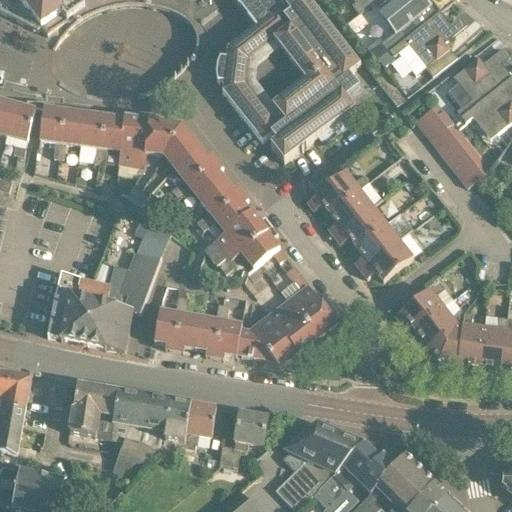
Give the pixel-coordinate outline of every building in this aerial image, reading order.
[(238,0),(256,23),(286,0),(0,0),(0,16),(38,35),(41,32),(47,39),(61,27),(66,22),(92,1),(93,0),(238,0)] [(323,148),(358,121),(353,114),(355,112),(347,101),(359,91),(349,78),(361,69),(300,0),(286,0),(256,23),(247,29),(223,48),(217,57),(210,92),(237,125),(247,137),(252,134),(262,147),(271,140),(276,146),(270,151),(284,168),(318,142),(323,148)] [(364,0),(352,10),(359,19),(378,5),(374,0),(364,0)] [(389,57),(440,16),(432,6),(428,10),(419,0),(415,0),(411,4),(407,0),(403,0),(381,17),(399,40),(385,51),(389,57)] [(440,16),(389,57),(394,62),(400,58),(417,80),(450,54),(445,48),(453,42),(443,30),(448,26),(440,17),(441,17),(440,16)] [(365,26),(360,19),(348,29),(353,35),(365,26)] [(359,39),(365,48),(378,40),(372,31),(359,39)] [(395,64),(394,62),(389,57),(378,65),(384,73),(395,64)] [(461,122),(511,82),(504,72),(500,76),(490,63),(483,69),(478,63),(453,83),(458,88),(448,96),(461,113),(456,117),(461,122)] [(397,112),(408,103),(383,71),(372,80),(397,112)] [(511,81),(511,82),(461,122),(466,128),(472,122),(490,144),(511,127),(511,81)] [(415,97),(409,90),(402,95),(402,96),(408,103),(415,97)] [(0,139),(7,141),(14,109),(0,105),(0,139)] [(14,109),(7,141),(27,146),(37,108),(27,107),(26,112),(14,109)] [(54,155),(65,156),(66,149),(61,148),(64,116),(54,114),(54,109),(44,108),(40,146),(55,148),(54,155)] [(423,136),(446,118),(439,108),(415,126),(423,136)] [(81,151),(85,118),(82,118),(65,116),(61,148),(66,149),(81,151)] [(147,155),(150,126),(151,118),(138,117),(137,123),(124,121),(124,123),(120,155),(118,170),(144,173),(145,168),(147,154),(147,155)] [(101,153),(105,121),(105,120),(85,118),(81,151),(96,152),(95,160),(106,162),(107,154),(101,153)] [(430,145),(453,127),(446,118),(423,136),(430,145)] [(120,155),(124,123),(105,121),(101,153),(107,154),(120,155)] [(147,155),(165,157),(181,129),(150,126),(147,155)] [(438,155),(461,137),(453,127),(430,145),(438,155)] [(173,168),(197,149),(181,129),(165,157),(173,168)] [(446,164),(468,146),(461,137),(438,155),(446,164)] [(453,174),(476,156),(468,146),(446,164),(453,174)] [(173,168),(183,181),(186,184),(180,188),(187,196),(192,192),(189,188),(217,166),(212,159),(208,162),(197,149),(173,168)] [(15,151),(13,159),(18,161),(24,162),(26,154),(15,151)] [(65,156),(54,155),(53,164),(64,165),(65,156)] [(460,183),(483,165),(476,156),(453,174),(460,183)] [(106,162),(95,160),(94,168),(105,170),(106,162)] [(2,163),(0,171),(0,178),(13,182),(17,167),(2,163)] [(483,165),(460,183),(468,192),(491,174),(483,165)] [(217,166),(189,188),(192,192),(202,205),(226,186),(219,177),(223,174),(217,166)] [(330,218),(369,188),(364,181),(354,189),(345,178),(307,208),(314,216),(322,209),(330,218)] [(12,187),(0,184),(0,196),(9,199),(12,187)] [(414,189),(410,184),(403,188),(407,194),(414,189)] [(202,205),(211,216),(205,221),(211,229),(217,224),(214,220),(242,198),(237,191),(233,194),(226,186),(202,205)] [(180,188),(174,193),(180,201),(187,196),(180,188)] [(335,242),(372,212),(372,211),(382,204),(369,188),(330,218),(337,228),(328,234),(335,242)] [(133,193),(127,203),(135,207),(140,198),(133,193)] [(140,198),(135,207),(142,211),(148,202),(140,198)] [(242,198),(214,220),(217,224),(226,237),(251,217),(245,209),(248,206),(242,198)] [(356,252),(386,229),(372,212),(335,242),(341,250),(349,243),(356,252)] [(234,266),(243,258),(274,234),(265,222),(260,226),(252,217),(251,217),(227,237),(217,245),(230,261),(221,269),(229,279),(238,271),(234,266)] [(205,221),(199,226),(205,234),(211,229),(205,221)] [(361,276),(399,246),(386,229),(356,252),(364,261),(355,268),(361,276)] [(95,285),(80,349),(124,359),(134,318),(140,320),(171,239),(147,230),(135,263),(138,264),(137,273),(114,269),(111,288),(95,285)] [(274,234),(243,258),(255,273),(273,260),(279,268),(286,262),(272,244),(278,239),(274,234)] [(399,246),(361,276),(367,284),(376,277),(384,287),(413,264),(399,246)] [(111,272),(102,268),(96,283),(105,287),(111,272)] [(288,306),(322,348),(332,341),(327,336),(337,328),(293,271),(286,277),(301,295),(288,306)] [(80,349),(95,285),(61,279),(56,302),(48,342),(80,349)] [(415,334),(443,312),(435,302),(445,294),(439,287),(429,295),(429,294),(395,322),(401,330),(407,325),(415,334)] [(175,357),(183,303),(178,302),(175,318),(160,315),(154,348),(166,350),(165,355),(175,357)] [(196,355),(201,322),(186,320),(188,304),(183,303),(175,357),(184,358),(185,353),(196,355)] [(312,356),(322,348),(288,306),(269,321),(299,358),(308,351),(312,356)] [(215,363),(223,310),(218,309),(215,325),(201,322),(196,355),(206,357),(205,362),(215,363)] [(237,361),(241,335),(242,329),(226,327),(229,311),(223,310),(215,363),(224,365),(225,359),(237,361)] [(507,323),(508,323),(509,311),(500,310),(499,322),(497,335),(484,333),(480,369),(492,370),(491,378),(500,379),(507,323)] [(462,331),(464,318),(461,314),(451,322),(443,312),(415,334),(422,343),(416,348),(422,356),(454,331),(462,331)] [(480,369),(484,333),(471,332),(472,319),(464,318),(462,331),(457,374),(467,376),(468,368),(480,369)] [(279,373),(299,358),(269,321),(250,336),(241,335),(237,361),(274,367),(279,373)] [(511,323),(508,323),(507,323),(500,379),(510,381),(511,373),(511,372),(511,323)] [(457,374),(462,331),(454,331),(422,356),(428,364),(434,359),(438,364),(449,365),(448,373),(457,374)] [(0,429),(9,380),(0,378),(0,429)] [(0,477),(3,478),(14,478),(31,384),(9,380),(0,429),(0,452),(2,453),(2,457),(0,466),(0,477)] [(110,446),(118,398),(77,391),(70,438),(110,446)] [(183,453),(190,409),(118,398),(110,446),(123,448),(113,476),(130,485),(151,461),(156,463),(158,459),(164,450),(176,452),(183,453)] [(190,409),(183,453),(195,455),(198,441),(211,443),(216,413),(190,409)] [(262,452),(268,422),(240,417),(235,447),(234,453),(222,451),(219,471),(237,473),(240,455),(247,456),(248,449),(262,452)] [(295,477),(276,496),(290,510),(291,511),(300,511),(314,501),(364,449),(359,446),(316,429),(315,430),(285,456),(290,458),(307,465),(295,477)] [(364,449),(314,501),(325,511),(351,511),(359,505),(348,495),(346,494),(348,491),(345,488),(351,482),(356,487),(366,497),(393,469),(383,460),(379,463),(364,449)] [(164,450),(158,459),(175,462),(176,452),(164,450)] [(411,511),(433,488),(405,461),(403,459),(393,469),(366,497),(367,498),(370,500),(357,511),(411,511)] [(511,497),(511,475),(503,483),(503,491),(511,497)] [(57,511),(63,487),(19,478),(15,497),(11,496),(0,493),(0,511),(57,511)] [(0,493),(11,496),(13,486),(1,483),(0,489),(0,493)] [(433,511),(446,500),(444,498),(433,488),(411,511),(433,511)] [(240,498),(222,511),(251,511),(240,498)] [(458,511),(446,500),(433,511),(458,511)]
